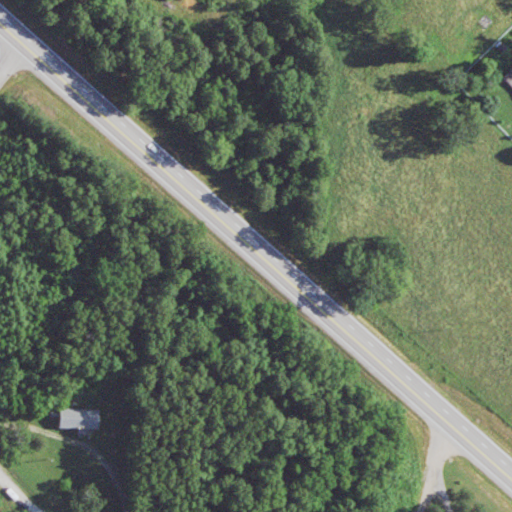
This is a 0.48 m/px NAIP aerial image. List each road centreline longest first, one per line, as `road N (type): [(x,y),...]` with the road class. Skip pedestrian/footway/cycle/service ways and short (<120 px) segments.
road 1 (primary): [(511,473),(0,17)]
road 2 (residential): [(452,420),(418,511),(31,503),(0,471)]
